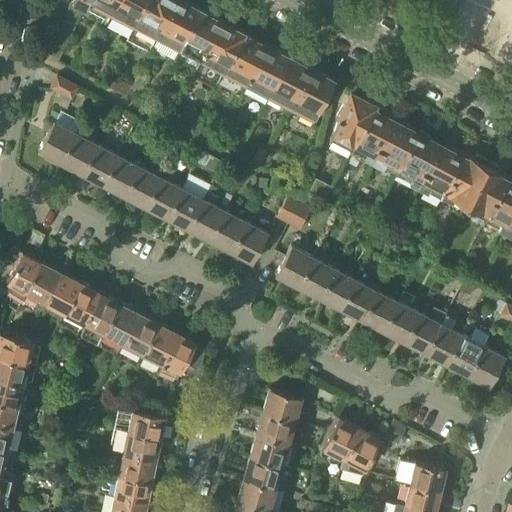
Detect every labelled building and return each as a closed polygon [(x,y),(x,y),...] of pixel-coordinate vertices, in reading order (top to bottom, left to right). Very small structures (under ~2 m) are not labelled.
[(59,59),(89,0),(71,0),(71,1),(69,3),(66,20),(60,30),(48,24),(42,50),(59,59)] [(93,0),(112,10),(117,0),(93,0)] [(117,0),(112,10),(111,13),(133,25),(145,0),(117,0)] [(149,49),(156,35),(174,0),(145,0),(133,25),(126,38),(149,49)] [(200,6),(187,0),(174,0),(156,35),(179,47),(180,44),(200,6)] [(190,53),(201,59),(222,18),(200,6),(180,44),(191,50),(190,53)] [(201,59),(223,70),(244,31),(244,30),(244,29),(222,18),(201,59)] [(244,31),(223,70),(223,71),(246,83),(267,42),(244,31)] [(289,54),(267,42),(246,83),(268,95),(289,54)] [(81,70),(87,58),(76,52),(70,65),(81,70)] [(268,95),(290,106),(312,65),(303,61),(289,54),(268,95)] [(316,114),(334,77),(312,65),(290,106),(302,112),(304,108),(316,114)] [(149,74),(139,69),(128,90),(139,95),(149,74)] [(66,107),(79,84),(57,73),(51,84),(57,87),(54,101),(66,107)] [(131,84),(110,73),(104,84),(125,95),(128,90),(131,84)] [(355,142),(373,107),(375,103),(351,90),(349,94),(339,113),(333,130),(355,142)] [(387,110),(375,103),(373,107),(355,142),(367,149),(364,154),(374,159),(395,119),(385,114),(387,110)] [(38,149),(60,160),(76,130),(54,119),(38,149)] [(405,125),(395,119),(374,159),(383,164),(386,159),(399,165),(418,129),(406,123),(405,125)] [(409,178),(417,182),(439,143),(429,137),(430,135),(418,129),(399,165),(412,172),(409,178)] [(97,141),(76,130),(60,160),(82,171),(97,141)] [(119,152),(97,141),(82,171),(103,182),(119,152)] [(429,181),(444,189),(461,155),(463,151),(462,151),(461,153),(450,147),(450,148),(439,143),(417,182),(426,187),(429,181)] [(259,146),(251,161),(258,165),(266,149),(259,146)] [(463,151),(461,155),(444,189),(466,201),(488,159),(478,154),(475,155),(474,157),(463,151)] [(140,163),(119,152),(103,182),(124,194),(140,163)] [(217,172),(223,160),(211,154),(205,165),(217,172)] [(488,159),(466,201),(488,213),(506,179),(507,177),(508,176),(497,169),(498,167),(497,164),(488,159)] [(161,175),(140,163),(124,194),(145,205),(161,175)] [(145,205),(166,216),(182,186),(161,175),(145,205)] [(511,179),(507,177),(506,179),(488,213),(501,220),(498,225),(507,230),(511,220),(511,179)] [(204,197),(182,186),(166,216),(188,227),(204,197)] [(311,205),(288,193),(277,214),(300,226),(311,205)] [(225,208),(204,197),(188,227),(209,238),(225,208)] [(246,219),(225,208),(209,238),(230,249),(246,219)] [(268,231),(246,219),(230,249),(252,261),(268,231)] [(29,238),(36,242),(39,237),(31,233),(29,238)] [(297,284),(313,254),(291,243),(276,273),(297,284)] [(7,289),(22,296),(41,258),(23,249),(7,279),(11,281),(7,289)] [(335,265),(313,254),(297,284),(319,295),(335,265)] [(61,268),(41,258),(22,296),(23,297),(24,295),(42,304),(61,268)] [(356,276),(335,265),(319,295),(340,306),(356,276)] [(42,304),(61,314),(80,279),(61,268),(42,304)] [(377,287),(356,276),(340,306),(361,318),(377,287)] [(100,289),(80,279),(61,314),(81,325),(100,289)] [(459,287),(470,293),(475,284),(464,279),(459,287)] [(398,299),(377,287),(361,318),(382,329),(398,299)] [(81,325),(101,335),(119,299),(100,289),(81,325)] [(139,310),(119,299),(101,335),(120,345),(139,310)] [(420,310),(398,299),(382,329),(404,340),(420,310)] [(511,318),(511,304),(506,301),(500,312),(511,318)] [(159,320),(139,310),(120,345),(140,356),(159,320)] [(441,321),(420,310),(404,340),(425,351),(441,321)] [(157,367),(158,368),(178,330),(159,320),(140,356),(158,365),(157,367)] [(462,332),(441,321),(425,351),(446,362),(462,332)] [(446,362),(467,373),(484,343),(489,334),(475,327),(470,336),(462,332),(446,362)] [(0,330),(0,331),(0,353),(34,362),(39,339),(0,330)] [(180,370),(185,361),(199,368),(207,352),(207,351),(207,349),(206,347),(206,346),(205,345),(203,344),(202,343),(178,330),(158,368),(173,375),(176,368),(180,370)] [(505,355),(484,343),(467,373),(489,385),(505,355)] [(0,353),(0,376),(29,383),(34,362),(0,353)] [(0,376),(0,399),(24,405),(29,383),(0,376)] [(270,385),(263,409),(295,418),(302,394),(270,385)] [(0,399),(0,421),(19,426),(24,405),(0,399)] [(121,427),(161,435),(166,413),(126,404),(121,427)] [(288,440),(295,418),(263,409),(256,431),(288,440)] [(338,413),(323,443),(344,454),(359,424),(338,413)] [(405,425),(393,419),(385,437),(397,442),(405,425)] [(0,444),(14,448),(19,426),(0,421),(0,444)] [(380,435),(359,424),(344,454),(342,458),(340,465),(363,471),(381,436),(380,435)] [(121,427),(117,448),(156,457),(161,435),(121,427)] [(256,431),(250,453),(282,463),(288,440),(256,431)] [(14,448),(0,444),(0,467),(9,469),(14,448)] [(54,447),(52,456),(60,458),(62,449),(54,447)] [(156,457),(117,448),(112,470),(152,479),(156,457)] [(250,453),(244,476),(276,485),(282,463),(250,453)] [(395,477),(410,480),(443,489),(446,478),(444,477),(446,466),(400,455),(395,477)] [(0,467),(0,489),(4,491),(9,469),(0,467)] [(112,470),(108,491),(147,500),(152,479),(112,470)] [(244,476),(237,498),(269,507),(276,485),(244,476)] [(441,499),(443,489),(410,480),(404,502),(436,509),(438,499),(441,499)] [(4,491),(0,489),(0,505),(7,503),(9,497),(7,494),(7,491),(4,491)] [(108,491),(103,511),(144,511),(147,500),(108,491)] [(281,511),(282,511),(269,507),(237,498),(233,511),(281,511)] [(401,511),(434,511),(436,509),(404,502),(401,511)]
